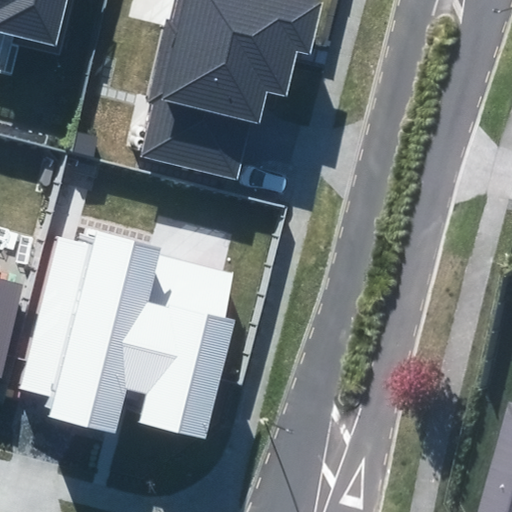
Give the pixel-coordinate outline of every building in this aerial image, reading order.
[(0,0),(0,24),(54,39),(63,0),(0,0)] [(168,0),(130,150),(224,174),(236,128),(247,84),(260,87),(272,37),(286,41),(296,0),(168,0)] [(147,392),(139,421),(205,438),(236,320),(168,302),(168,305),(150,300),(164,246),(96,229),(92,244),(57,235),(24,361),(28,362),(22,386),(48,393),(45,405),(52,407),(50,415),(59,417),(114,432),(126,387),(147,392)] [(0,367),(21,286),(0,281),(0,367)] [(511,511),(511,456),(497,511),(511,511)]
